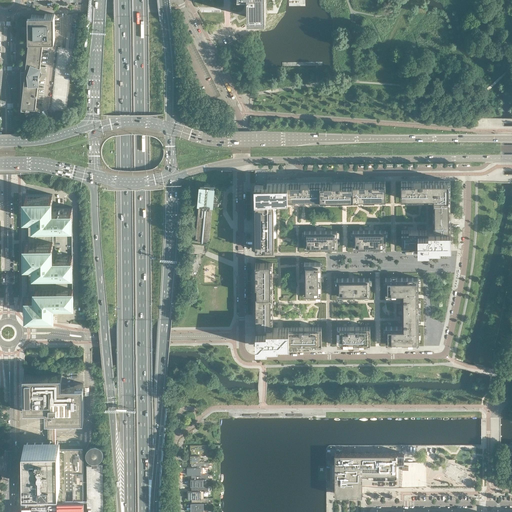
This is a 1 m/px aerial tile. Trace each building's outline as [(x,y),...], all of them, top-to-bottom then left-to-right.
[(247,0),(247,3),(247,4),(248,14),(247,14),(248,14),(248,17),(266,17),(266,14),(265,3),(266,3),(265,3),(265,0),(247,0)] [(40,69),(43,60),(41,59),(43,40),(46,40),(55,40),(54,14),(45,14),(28,14),(29,40),(29,41),(26,69),(21,70),(21,110),(30,110),(30,109),(36,108),(38,89),(40,89),(39,80),(39,75),(41,76),(42,73),(40,73),(40,69)] [(385,198),(385,181),(267,182),(255,182),(255,185),(255,248),(267,248),(272,248),(272,231),(273,231),(273,207),(272,207),(272,200),(272,199),(293,199),(293,197),(298,197),(298,199),(342,199),(342,196),(346,196),(347,199),(385,198)] [(401,181),(401,198),(433,198),(433,229),(401,230),(401,235),(401,247),(440,247),(440,245),(450,244),(450,181),(401,181)] [(209,240),(212,207),(213,207),(213,206),(215,206),(216,204),(218,204),(219,194),(217,193),(217,190),(214,190),(214,187),(200,185),(200,189),(199,188),(198,202),(201,203),(201,205),(198,205),(195,238),(197,238),(197,241),(201,241),(200,242),(203,242),(203,241),(207,241),(207,239),(209,240)] [(73,266),(73,253),(72,253),(72,220),(72,207),(70,207),(70,206),(53,206),(52,194),(50,194),(28,194),(22,194),(22,211),(28,211),(29,241),(22,241),(22,258),(29,258),(29,297),(23,297),(23,314),(29,314),(51,314),(51,313),(54,313),(53,301),(71,301),(73,301),(73,288),(73,266)] [(337,230),(304,231),(304,236),(304,248),(337,247),(337,236),(337,230)] [(353,236),(353,247),(386,247),(386,235),(386,230),(353,230),(353,236)] [(272,263),(272,262),(255,262),(256,323),(273,322),(271,322),(271,317),(273,317),(273,316),(272,316),(272,312),(273,312),(273,311),(271,311),(270,306),(271,306),(271,296),(272,296),(272,295),(270,295),(270,290),(272,290),(272,289),(270,289),(270,279),(272,279),(272,274),(272,273),(270,273),(270,268),(270,263),(272,263)] [(304,262),(304,263),(304,295),(321,295),(321,262),(304,262)] [(418,277),(385,278),(385,295),(401,295),(402,326),(385,326),(385,343),(419,343),(418,277)] [(369,278),(336,278),(336,295),(370,295),(369,278)] [(321,327),(256,327),(256,344),(321,344),(321,327)] [(370,327),(337,327),(337,344),(370,343),(370,327)] [(84,418),(84,394),(84,383),(62,383),(62,373),(24,373),(24,408),(38,408),(39,408),(39,409),(40,410),(41,410),(42,409),(43,409),(43,408),(43,407),(46,407),(46,418),(53,418),(56,418),(84,418)] [(84,511),(84,510),(84,508),(84,500),(84,447),(61,447),(60,440),(56,440),(56,437),(56,418),(53,418),(53,437),(53,440),(25,440),(25,483),(25,503),(21,503),(21,508),(17,509),(17,511),(84,511)] [(103,511),(103,462),(98,462),(98,460),(99,460),(100,459),(101,458),(102,458),(102,457),(102,456),(103,456),(103,455),(103,454),(103,453),(103,452),(103,451),(103,450),(102,449),(102,448),(101,447),(100,446),(99,446),(98,445),(97,445),(95,445),(94,445),(93,445),(92,445),(91,446),(90,446),(90,447),(89,447),(89,448),(88,449),(88,450),(88,451),(87,451),(87,452),(87,453),(87,454),(88,455),(88,456),(89,457),(89,458),(90,458),(90,459),(91,459),(91,460),(92,460),(93,460),(93,462),(88,462),(88,505),(89,505),(89,508),(86,508),(84,508),(84,510),(86,510),(89,510),(89,511),(103,511)] [(208,455),(208,450),(203,450),(203,445),(190,445),(190,450),(192,450),(192,455),(190,455),(190,462),(192,462),(200,462),(200,455),(208,455)] [(362,495),(362,487),(362,485),(365,485),(369,486),(373,486),(378,487),(383,487),(388,487),(393,487),(415,487),(415,462),(395,462),(395,454),(335,454),(335,463),(330,463),(330,487),(334,487),(334,490),(335,490),(335,495),(350,495),(362,495)] [(201,474),(201,467),(208,467),(208,462),(200,462),(192,462),(192,467),(187,467),(187,474),(192,474),(201,474)] [(200,486),(200,479),(208,479),(208,474),(201,474),(192,474),(192,479),(190,479),(190,486),(192,486),(200,486)] [(201,498),(201,491),(208,491),(208,486),(200,486),(192,486),(192,491),(187,491),(187,498),(192,498),(201,498)] [(204,510),(204,503),(208,503),(208,498),(192,498),(193,503),(191,503),(191,510),(193,510),(204,510)]
